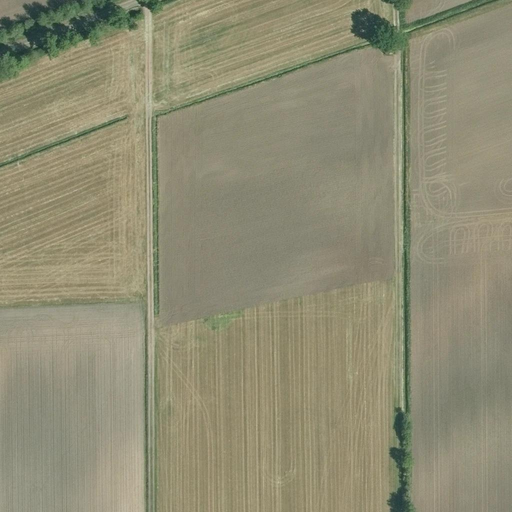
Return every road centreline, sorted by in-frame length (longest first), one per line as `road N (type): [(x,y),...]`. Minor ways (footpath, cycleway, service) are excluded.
road 1 (track): [(397,0),(401,511)]
road 2 (track): [(150,0),(152,511)]
road 3 (unclassified): [(0,54),(146,0)]
